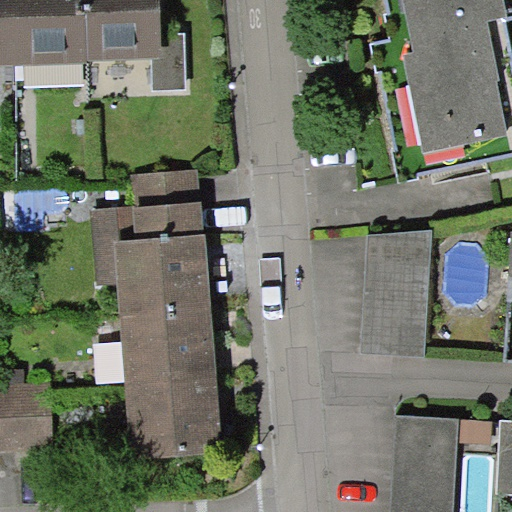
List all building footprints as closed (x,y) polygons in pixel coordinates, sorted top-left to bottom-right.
[(10,0),(0,0),(0,57),(12,57),(10,0)] [(81,0),(10,0),(12,57),(83,55),(81,0)] [(152,0),(81,0),(83,55),(150,53),(151,91),(180,90),(178,37),(154,38),(152,0)] [(511,19),(511,0),(382,0),(391,41),(372,45),(400,179),(511,154),(511,83),(499,23),(511,19)] [(136,207),(136,210),(197,205),(194,171),(133,175),(136,207)] [(205,307),(197,205),(136,210),(138,240),(119,241),(122,279),(125,313),(205,307)] [(136,210),(136,207),(94,210),(100,281),(122,279),(119,241),(138,240),(136,210)] [(358,356),(421,360),(428,242),(428,232),(365,238),(358,356)] [(125,313),(130,383),(210,377),(205,307),(125,313)] [(216,448),(210,377),(130,383),(136,454),(216,448)] [(15,446),(49,445),(47,384),(13,385),(15,446)] [(0,446),(15,446),(13,385),(0,385),(0,446)] [(495,492),(511,493),(511,421),(499,420),(495,492)] [(447,463),(449,431),(386,427),(384,459),(447,463)] [(445,495),(447,463),(384,459),(382,491),(445,495)] [(444,511),(445,502),(445,495),(382,491),(380,511),(444,511)]
